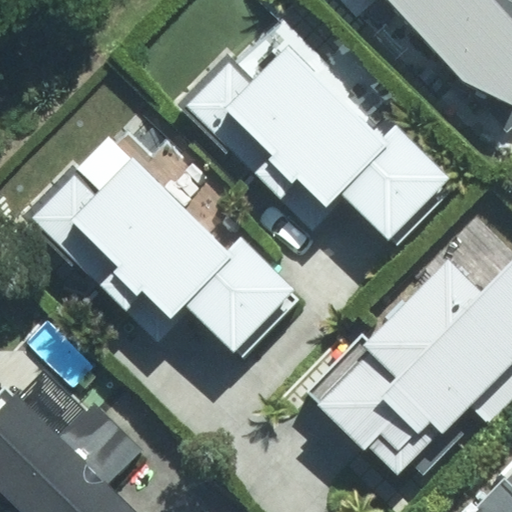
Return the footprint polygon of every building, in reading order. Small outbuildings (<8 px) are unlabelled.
[(495,0),(367,0),(457,100),(511,126),(511,7),(495,0)] [(249,88),(224,64),(175,109),(279,201),(293,186),(325,216),(336,200),(386,249),(447,187),(390,129),(370,143),(287,60),(249,88)] [(73,179),(32,219),(124,317),(141,298),(170,329),(183,312),(234,362),(301,295),(246,239),(220,255),(127,164),(95,202),(73,179)] [(395,490),(511,370),(511,268),(506,263),(474,296),(449,272),(313,411),(395,490)] [(134,511),(6,387),(0,393),(0,498),(14,511),(134,511)] [(511,511),(511,473),(470,511),(511,511)]
